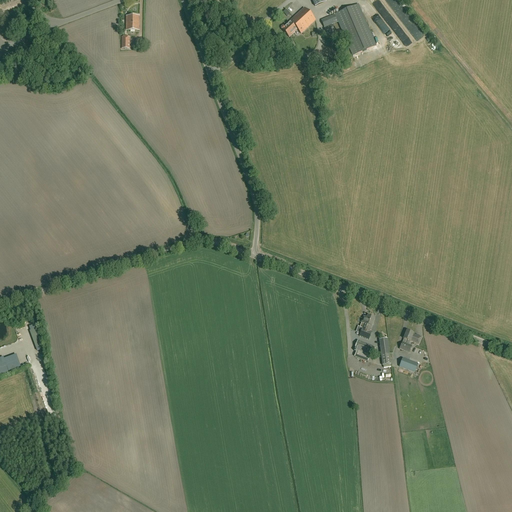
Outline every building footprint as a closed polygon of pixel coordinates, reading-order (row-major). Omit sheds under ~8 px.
[(0,0),(0,1),(5,15),(24,7),(21,0),(0,0)] [(333,16),(321,21),(328,35),(335,32),(332,25),(338,22),(353,56),(376,46),(358,5),(335,15),(333,16)] [(301,34),(315,20),(304,8),(289,22),(290,22),(285,27),(284,26),(283,26),(281,27),(281,29),(282,30),(289,38),(297,30),(301,34)] [(395,29),(399,35),(403,32),(389,13),(384,16),(394,30),(395,29)] [(139,31),(139,17),(127,17),(127,30),(139,31)] [(130,49),(130,39),(122,39),(122,49),(130,49)] [(369,340),(372,332),(370,331),(375,319),(368,316),(367,318),(364,317),(362,323),(360,328),(363,329),(360,336),(369,340)] [(416,335),(413,334),(407,331),(404,339),(403,343),(403,342),(400,350),(409,353),(412,346),(409,345),(410,342),(419,345),(422,337),(420,337),(420,336),(416,334),(416,335)] [(391,365),(390,355),(388,340),(380,341),(383,366),(391,365)] [(368,360),(373,347),(358,341),(354,349),(357,350),(355,355),(368,360)] [(403,359),(399,367),(415,373),(418,364),(403,359)]
